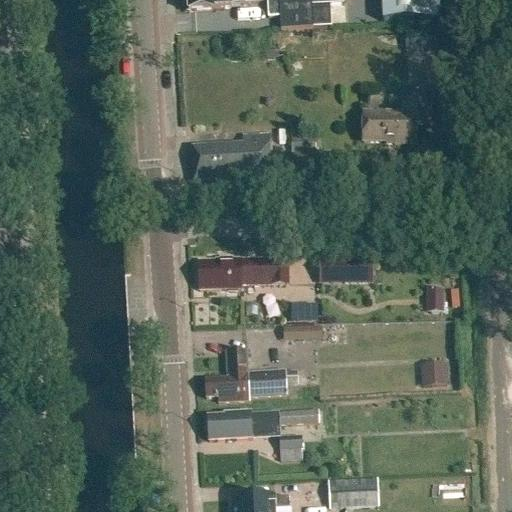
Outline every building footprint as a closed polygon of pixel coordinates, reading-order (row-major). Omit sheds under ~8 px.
[(186,0),(188,15),(212,13),(212,11),(231,10),(231,6),(244,5),(267,3),(268,20),(279,19),(280,33),(332,30),(329,0),(186,0)] [(381,0),(382,25),(439,22),(438,0),(381,0)] [(436,33),(404,36),(406,54),(438,51),(436,33)] [(394,145),(394,147),(414,147),(414,128),(430,128),(430,102),(403,102),(403,115),(363,115),(362,145),(394,145)] [(192,149),(194,184),(217,183),(217,186),(240,185),(240,189),(272,187),(270,137),(242,138),(243,147),(192,149)] [(315,141),(291,141),(291,155),(316,154),(315,141)] [(292,180),(334,178),(333,154),(291,156),(292,180)] [(319,260),(319,286),(373,286),(373,259),(319,260)] [(271,263),(216,263),(216,265),(198,265),(199,293),(241,292),(241,288),(288,288),(288,262),(271,262),(271,263)] [(426,293),(425,317),(442,317),(443,293),(426,293)] [(314,315),(290,316),(291,333),(315,332),(314,315)] [(226,355),(227,382),(205,383),(206,401),(218,401),(218,405),(249,404),(249,401),(286,399),(285,389),(298,388),(297,375),(285,375),(247,377),(246,354),(226,355)] [(446,366),(430,367),(431,390),(447,389),(446,366)] [(280,434),(279,429),(318,427),(318,413),(279,415),(278,415),(250,417),(250,415),(224,417),(224,419),(207,420),(208,444),(252,442),(251,436),(280,434)] [(301,440),(279,441),(280,455),(302,453),(301,440)] [(329,485),(330,511),(363,511),(379,511),(378,484),(329,485)] [(451,485),(451,502),(465,501),(465,485),(451,485)] [(275,499),(229,502),(229,511),(280,511),(288,511),(288,500),(275,501),(275,499)]
